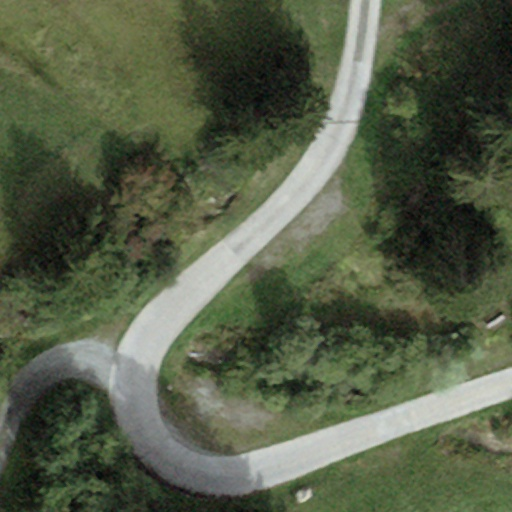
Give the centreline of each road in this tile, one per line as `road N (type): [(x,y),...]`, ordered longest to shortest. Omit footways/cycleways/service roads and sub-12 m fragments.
road 1 (track): [(364,0),(358,54),(263,214),(164,316),(129,395),(157,450),(266,474),(511,386)]
road 2 (track): [(0,440),(29,390),(164,316)]
